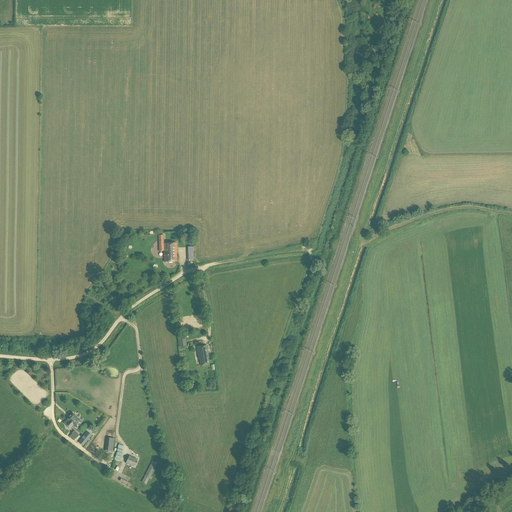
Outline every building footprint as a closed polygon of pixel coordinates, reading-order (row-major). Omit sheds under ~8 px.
[(159,236),(160,252),(164,251),(164,262),(177,262),(176,243),(163,244),(163,236),(159,236)] [(207,346),(197,347),(199,360),(200,360),(201,366),(208,364),(207,358),(208,358),(207,346)] [(64,423),(71,430),(75,426),(77,427),(82,422),(72,414),(70,417),(64,423)] [(95,422),(98,425),(104,419),(102,416),(95,422)] [(70,436),(74,440),(76,438),(77,438),(79,435),(74,431),(71,434),(72,434),(70,436)] [(78,443),(79,443),(83,446),(92,435),(91,435),(91,436),(87,432),(84,436),(83,436),(82,438),(78,443)] [(107,438),(105,453),(112,453),(114,439),(107,438)] [(129,456),(126,463),(134,466),(135,463),(136,464),(137,461),(136,461),(137,459),(129,456)] [(152,461),(142,482),(146,485),(157,463),(152,461)]
